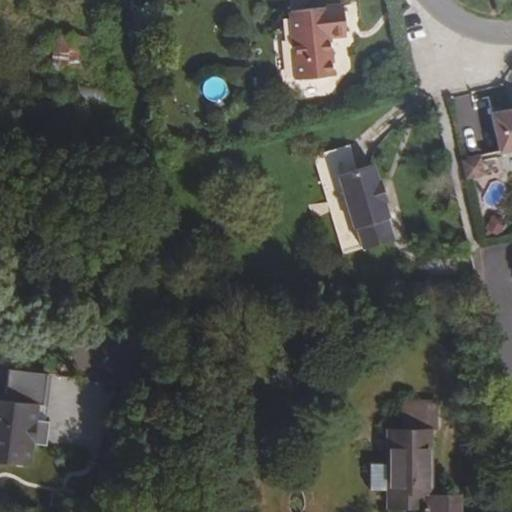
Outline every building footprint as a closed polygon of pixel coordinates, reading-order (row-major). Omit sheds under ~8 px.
[(345,31),(342,5),(291,10),(297,77),(332,73),(330,53),(324,54),(322,34),(328,33),(345,31)] [(52,32),(51,59),(80,60),(81,33),(52,32)] [(330,53),(328,33),(322,34),(324,54),(330,53)] [(511,108),(490,113),(500,151),(511,148),(511,108)] [(483,177),(483,155),(462,156),(463,177),(483,177)] [(372,165),(337,176),(353,228),(387,217),(383,202),(386,201),(380,180),(377,180),(372,165)] [(10,462),(29,465),(32,446),(47,448),(50,423),(35,421),(37,404),(48,406),(52,373),(14,368),(10,401),(0,399),(0,468),(0,469),(10,462)] [(438,427),(438,403),(405,402),(405,427),(432,427),(438,427)] [(432,489),(432,427),(405,427),(390,427),(390,485),(388,485),(387,502),(422,503),(425,503),(425,489),(432,489)] [(461,508),(461,488),(432,489),(425,489),(425,503),(425,504),(436,504),(436,508),(461,508)]
